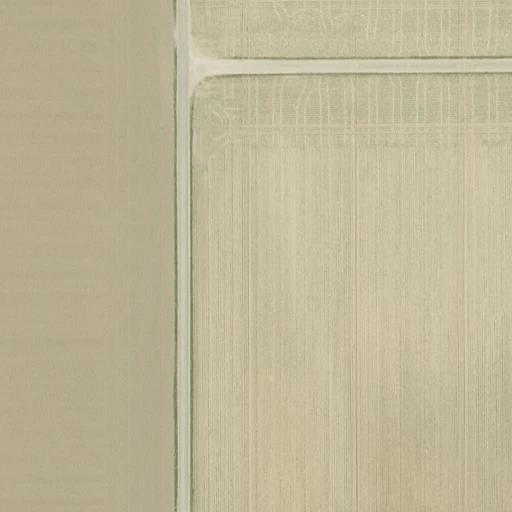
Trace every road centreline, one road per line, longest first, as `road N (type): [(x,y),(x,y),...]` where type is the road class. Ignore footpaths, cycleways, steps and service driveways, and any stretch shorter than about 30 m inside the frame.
road 1 (track): [(183,511),(183,0)]
road 2 (track): [(511,67),(183,67)]
